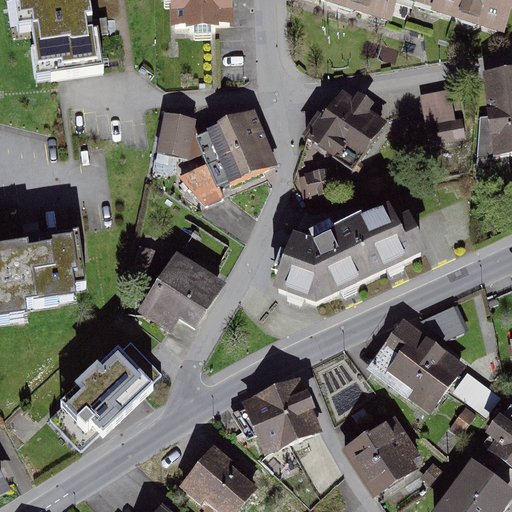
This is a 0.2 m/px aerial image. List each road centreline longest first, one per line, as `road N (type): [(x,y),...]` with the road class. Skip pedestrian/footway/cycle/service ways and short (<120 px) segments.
road 1 (residential): [(511,251),(197,390)]
road 2 (residential): [(276,98),(282,143),(262,278),(197,390)]
road 3 (residential): [(276,98),(511,69)]
road 4 (residential): [(42,511),(187,418),(197,390)]
